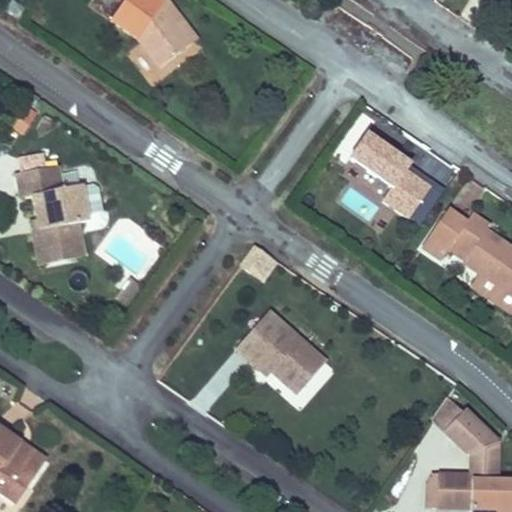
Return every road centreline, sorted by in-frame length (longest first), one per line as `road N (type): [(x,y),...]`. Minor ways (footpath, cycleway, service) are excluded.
road 1 (residential): [(243,212),(511,400)]
road 2 (residential): [(0,45),(243,212)]
road 3 (residential): [(324,511),(124,374)]
road 4 (residential): [(243,212),(124,374)]
road 5 (residential): [(243,212),(348,69)]
road 6 (residential): [(95,415),(228,511)]
road 7 (residential): [(124,374),(0,285)]
road 8 (residential): [(511,182),(392,100)]
road 9 (residential): [(404,0),(511,71)]
road 10 (residential): [(348,69),(247,0)]
